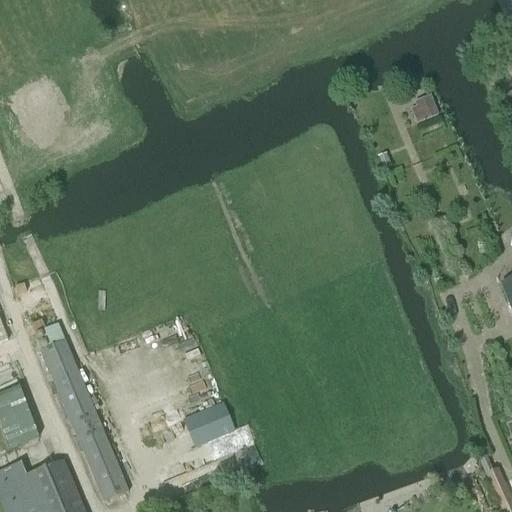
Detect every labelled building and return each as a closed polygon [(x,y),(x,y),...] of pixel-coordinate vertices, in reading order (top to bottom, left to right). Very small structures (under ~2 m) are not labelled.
[(511,128),(511,94),(500,100),(511,128)] [(417,108),(412,110),(418,124),(437,116),(430,98),(416,104),(417,108)] [(385,155),(377,159),(381,171),(390,168),(385,155)] [(511,281),(502,286),(511,310),(511,281)] [(104,504),(129,494),(65,342),(40,353),(104,504)] [(21,464),(0,473),(0,503),(3,511),(84,511),(63,462),(26,478),(21,464)] [(511,500),(499,471),(487,476),(501,506),(511,501),(511,500)]
